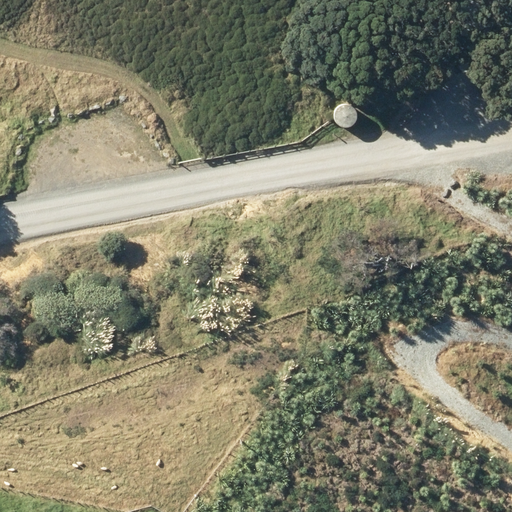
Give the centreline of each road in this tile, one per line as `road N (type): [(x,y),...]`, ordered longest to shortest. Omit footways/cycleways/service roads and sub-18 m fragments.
road 1 (tertiary): [(0,221),(397,154)]
road 2 (unclassified): [(397,154),(447,83),(468,0)]
